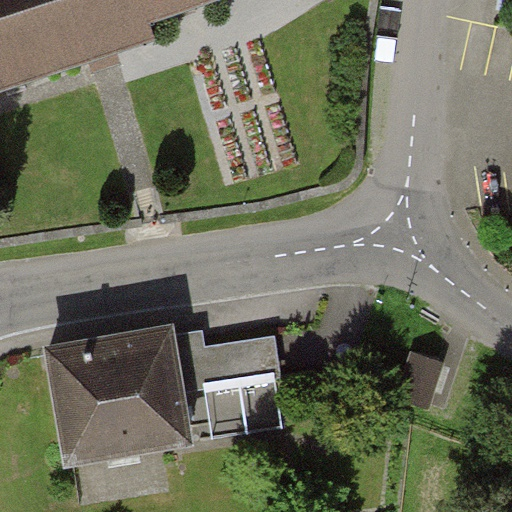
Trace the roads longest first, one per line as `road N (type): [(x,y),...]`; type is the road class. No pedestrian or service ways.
road 1 (residential): [(0,304),(397,234)]
road 2 (unclassified): [(422,0),(409,192),(397,234)]
road 3 (residential): [(397,234),(511,330)]
